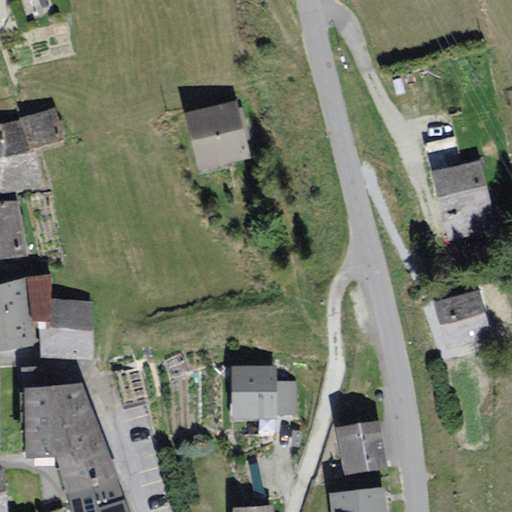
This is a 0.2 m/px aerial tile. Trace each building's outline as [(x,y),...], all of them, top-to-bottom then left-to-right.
[(248,160),(235,108),(187,120),(200,172),(248,160)] [(62,135),(54,112),(0,124),(0,185),(40,182),(30,142),(62,135)] [(494,229),(478,167),(433,179),(449,240),(494,229)] [(18,200),(0,201),(0,252),(21,251),(18,200)] [(30,274),(36,320),(46,321),(44,350),(89,354),(93,304),(48,300),(50,275),(30,274)] [(0,345),(33,340),(23,280),(0,283),(0,345)] [(477,296),(437,308),(449,348),(489,336),(477,296)] [(273,366),(238,366),(237,411),(293,411),(293,382),(273,382),(273,366)] [(31,447),(58,445),(71,487),(113,474),(84,382),(28,385),(31,447)] [(383,462),(378,420),(342,425),(347,467),(383,462)] [(78,511),(124,511),(113,474),(71,487),(78,511)] [(385,511),(383,487),(335,492),(337,511),(385,511)]
